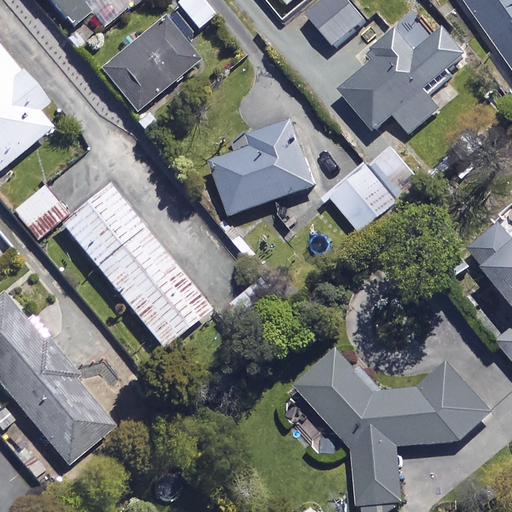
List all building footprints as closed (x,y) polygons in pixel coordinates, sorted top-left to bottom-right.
[(48,0),(73,30),(90,16),(99,27),(122,8),(115,0),(48,0)] [(218,24),(198,0),(194,0),(180,12),(201,38),(218,24)] [(282,0),(293,13),(308,0),(282,0)] [(373,29),(348,0),(339,0),(314,21),(342,54),(373,29)] [(511,0),(466,0),(511,68),(511,0)] [(197,68),(165,29),(103,79),(135,118),(197,68)] [(398,41),(376,58),(383,67),(345,97),(377,139),(398,122),(411,140),(443,115),(428,97),(468,66),(446,37),(414,61),(398,41)] [(49,114),(0,53),(0,181),(53,138),(40,121),(49,114)] [(322,194),(295,130),(212,165),(239,229),(322,194)] [(396,147),(377,161),(397,187),(415,173),(396,147)] [(376,174),(337,202),(365,240),(404,211),(376,174)] [(49,191),(17,219),(38,243),(70,215),(49,191)] [(218,317),(111,195),(64,235),(172,358),(218,317)] [(511,360),(511,240),(496,221),(462,249),(511,309),(511,323),(494,338),(511,360)] [(282,315),(262,289),(222,319),(243,345),(282,315)] [(116,431),(5,298),(0,301),(0,389),(68,471),(116,431)] [(294,391),(348,449),(355,504),(359,511),(389,511),(401,502),(394,451),(460,441),(490,415),(446,364),(417,389),(373,395),(334,353),(294,391)]
